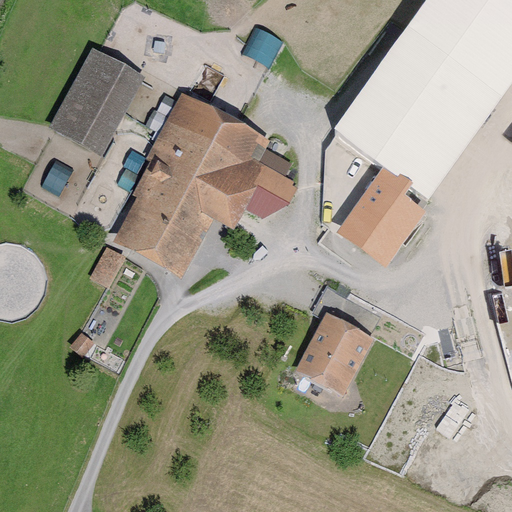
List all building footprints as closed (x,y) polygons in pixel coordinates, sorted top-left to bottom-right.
[(511,0),(433,0),(335,137),(416,195),(511,61),(511,0)] [(273,67),(280,40),(256,34),(249,61),(273,67)] [(57,130),(91,150),(131,77),(96,58),(57,130)] [(243,207),(251,191),(266,199),(276,181),(233,159),(244,138),(183,106),(152,163),(156,165),(140,196),(145,199),(124,238),(175,267),(205,211),(226,222),(236,204),(243,207)] [(108,252),(92,280),(108,288),(123,260),(108,252)] [(292,290),(267,270),(248,294),(273,314),(292,290)] [(302,371),(341,392),(381,317),(330,290),(316,317),(327,323),(302,371)] [(83,356),(91,345),(82,337),(73,349),(83,356)]
